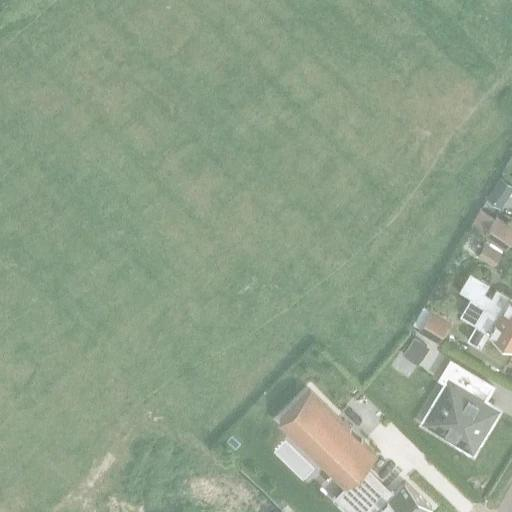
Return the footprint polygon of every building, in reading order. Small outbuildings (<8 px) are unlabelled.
[(511,182),(502,176),(492,192),(507,201),(511,192),(511,182)] [(511,224),(496,213),(494,216),(481,207),(473,218),(487,227),(483,234),(503,248),(511,234),(511,224)] [(475,254),(493,264),(500,252),(483,242),(475,254)] [(468,298),(511,323),(511,296),(469,271),(458,290),(469,296),(468,298)] [(437,299),(450,296),(448,284),(435,287),(437,299)] [(511,346),(511,323),(468,298),(458,314),(511,346)] [(430,306),(428,309),(422,306),(417,315),(423,319),(418,328),(437,340),(450,318),(430,306)] [(492,385),(450,359),(440,377),(447,381),(433,405),(448,413),(438,429),(457,441),(463,431),(478,440),(490,419),(485,416),(491,406),(483,400),(492,385)] [(307,391),(276,423),(341,486),(343,483),(362,464),(372,454),(307,391)] [(356,495),(343,508),(346,511),(424,511),(431,506),(404,481),(392,494),(362,464),(343,483),(356,495)]
